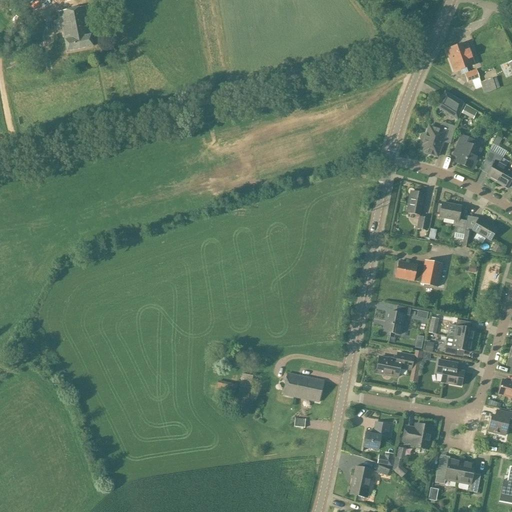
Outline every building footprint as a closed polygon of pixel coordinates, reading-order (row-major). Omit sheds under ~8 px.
[(67,52),(93,47),(91,36),(90,36),(85,8),(60,13),(66,41),(65,41),(67,52)] [(466,67),(466,68),(474,65),(466,43),(457,46),(462,60),(463,60),(466,67)] [(462,60),(457,46),(446,50),(454,73),(466,68),(466,67),(463,60),(462,60)] [(467,83),(479,79),(476,70),(464,74),(467,83)] [(484,95),(496,90),(492,79),(480,83),(484,95)] [(458,120),(463,104),(445,93),(436,107),(458,120)] [(465,105),(461,114),(474,119),(478,110),(465,105)] [(437,157),(445,135),(452,138),(456,127),(441,122),(439,130),(429,127),(427,135),(424,134),(422,134),(420,135),(420,138),(420,140),(422,141),(424,142),(421,152),(437,157)] [(475,163),(481,150),(472,146),(474,141),(462,136),(458,146),(464,149),(457,164),(471,170),(474,162),(475,163)] [(493,144),(490,150),(503,157),(506,150),(493,144)] [(486,177),(498,184),(507,168),(499,163),(502,158),(489,151),(484,162),(492,167),(486,177)] [(511,163),(510,162),(507,168),(498,184),(507,189),(511,180),(511,163)] [(425,195),(411,192),(407,213),(421,216),(425,195)] [(461,207),(442,204),(439,217),(458,221),(459,220),(461,207)] [(416,229),(427,231),(430,219),(419,217),(416,229)] [(490,223),(480,217),(472,231),(490,241),(497,230),(489,225),(490,223)] [(454,234),(455,234),(464,236),(465,231),(464,231),(466,221),(459,220),(458,221),(457,228),(456,227),(454,234)] [(430,229),(428,239),(435,240),(437,230),(430,229)] [(463,241),(462,247),(470,249),(473,232),(465,231),(464,236),(463,241)] [(209,274),(209,279),(228,279),(228,261),(221,261),(221,257),(223,257),(223,245),(205,245),(205,261),(201,261),(201,274),(209,274)] [(423,267),(416,266),(399,263),(396,278),(413,282),(420,283),(420,285),(438,288),(443,265),(425,261),(423,267)] [(279,284),(255,281),(254,292),(263,294),(262,302),(259,302),(258,313),(276,315),(279,284)] [(300,305),(302,289),(291,288),(289,304),(300,305)] [(411,309),(397,307),(396,313),(390,312),(388,324),(386,323),(384,332),(400,335),(404,315),(409,316),(411,309)] [(417,311),(416,318),(426,320),(428,313),(417,311)] [(429,333),(436,334),(439,318),(432,317),(429,333)] [(454,338),(472,342),(475,330),(468,329),(469,323),(457,321),(454,338)] [(421,349),(423,336),(417,335),(415,348),(421,349)] [(456,350),(470,353),(472,342),(454,338),(447,337),(444,354),(454,356),(456,350)] [(432,352),(434,344),(428,342),(425,350),(432,352)] [(414,357),(397,354),(396,361),(379,358),(376,373),(398,378),(400,368),(411,370),(414,357)] [(457,364),(450,363),(439,361),(437,374),(442,375),(441,383),(461,387),(463,373),(456,371),(457,364)] [(251,401),(256,377),(242,374),(237,398),(238,398),(237,405),(248,408),(250,401),(251,401)] [(283,395),(295,397),(299,377),(287,374),(283,395)] [(319,403),(323,382),(299,377),(295,397),(319,403)] [(235,398),(238,385),(218,381),(215,394),(235,398)] [(511,383),(502,381),(498,394),(511,398),(511,383)] [(503,419),(492,416),(488,431),(489,433),(505,436),(508,425),(511,425),(511,414),(504,413),(503,419)] [(304,428),(305,420),(295,419),(294,427),(304,428)] [(376,423),(374,436),(365,434),(363,447),(377,450),(381,430),(388,432),(389,425),(376,423)] [(432,428),(416,425),(415,429),(405,428),(403,442),(412,444),(411,447),(428,450),(432,428)] [(394,458),(401,459),(403,460),(405,449),(396,447),(394,458)] [(373,451),(370,469),(376,470),(379,451),(373,451)] [(394,456),(380,452),(378,463),(392,466),(394,456)] [(457,483),(461,462),(448,460),(447,468),(438,467),(435,483),(444,485),(445,481),(457,483)] [(473,474),(474,465),(461,462),(457,483),(470,486),(468,492),(477,494),(480,475),(473,474)] [(387,477),(390,470),(378,466),(376,472),(387,477)] [(367,489),(371,471),(356,467),(351,495),(365,498),(365,497),(367,497),(369,489),(367,489)] [(407,472),(401,467),(396,473),(402,479),(407,472)] [(511,467),(510,467),(507,481),(503,480),(499,502),(500,503),(500,499),(511,502),(511,500),(511,467)] [(438,490),(430,489),(428,500),(436,502),(438,490)]
